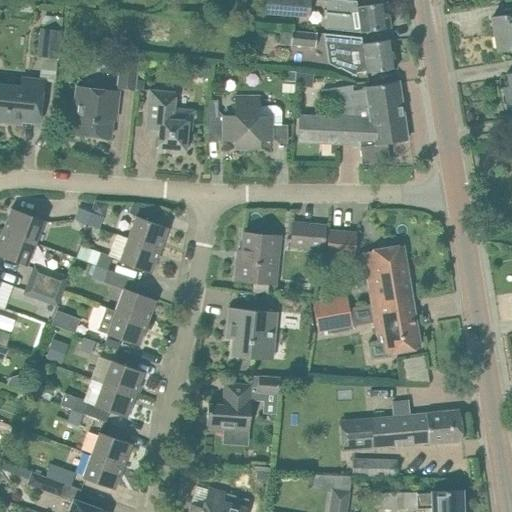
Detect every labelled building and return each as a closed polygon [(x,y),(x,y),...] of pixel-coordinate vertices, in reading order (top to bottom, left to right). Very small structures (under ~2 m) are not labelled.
[(309,0),(266,0),(265,13),(308,16),(309,0)] [(360,31),(360,32),(390,27),(386,1),(357,6),(355,0),(327,0),(327,30),(360,31)] [(511,13),(491,17),(497,50),(511,47),(511,13)] [(37,55),(57,58),(60,30),(40,27),(37,55)] [(289,43),(314,45),(315,31),(290,29),(289,43)] [(365,70),(365,72),(396,68),(391,39),(361,43),(360,38),(361,38),(361,37),(323,31),(323,33),(335,34),(340,66),(339,65),(338,66),(355,75),(355,73),(354,73),(355,71),(365,70)] [(134,87),(138,52),(122,51),(118,85),(134,87)] [(284,80),(295,80),(295,70),(285,70),(284,80)] [(11,86),(0,84),(0,120),(7,122),(7,117),(21,119),(21,121),(38,122),(41,91),(42,81),(20,78),(19,89),(11,88),(11,86)] [(387,143),(407,140),(398,81),(363,87),(364,89),(352,91),(351,85),(335,88),(339,117),(297,115),(296,140),(325,141),(325,144),(359,144),(362,163),(389,159),(387,143)] [(118,91),(76,86),(71,133),(109,138),(113,109),(116,109),(118,91)] [(175,92),(149,90),(145,128),(158,129),(156,151),(184,153),(188,115),(173,113),(175,92)] [(234,148),(247,148),(247,96),(234,96),(234,115),(222,115),(222,140),(234,140),(234,148)] [(259,96),(247,96),(247,148),(259,148),(259,140),(271,140),(271,124),(281,124),(281,110),(279,107),(275,105),(259,105),(259,96)] [(206,115),(206,133),(217,133),(217,115),(206,115)] [(98,228),(102,216),(78,207),(74,219),(98,228)] [(10,208),(2,230),(34,242),(43,220),(10,208)] [(127,238),(159,250),(167,227),(135,215),(127,238)] [(324,225),(292,222),(290,246),(322,249),(324,225)] [(328,229),(326,254),(352,257),(355,231),(328,229)] [(34,242),(2,230),(0,235),(0,255),(26,265),(34,242)] [(235,279),(274,283),(279,236),(243,232),(240,260),(237,260),(235,279)] [(159,250),(127,238),(118,261),(150,273),(159,250)] [(401,245),(363,252),(367,271),(372,303),(410,296),(401,245)] [(99,254),(95,265),(107,269),(111,258),(99,254)] [(34,263),(23,293),(57,306),(68,275),(34,263)] [(102,282),(107,269),(95,265),(90,277),(102,282)] [(122,287),(114,310),(146,322),(155,299),(136,292),(122,287)] [(312,302),(314,313),(348,307),(346,296),(312,302)] [(379,339),(368,341),(371,359),(389,356),(388,352),(419,347),(410,296),(372,303),(377,335),(378,335),(379,339)] [(106,307),(97,330),(106,333),(119,338),(138,345),(146,322),(114,310),(106,307)] [(233,328),(231,355),(264,358),(266,341),(273,342),(276,311),(228,307),(226,328),(233,328)] [(348,307),(314,313),(317,331),(351,325),(348,307)] [(0,331),(0,345),(6,347),(10,335),(0,331)] [(83,337),(78,350),(90,355),(95,342),(83,337)] [(53,339),(46,356),(61,362),(68,344),(53,339)] [(426,355),(399,356),(401,380),(427,379),(426,355)] [(110,360),(102,382),(134,394),(142,371),(110,360)] [(257,375),(257,393),(276,394),(278,394),(279,376),(268,376),(257,375)] [(126,417),(134,394),(102,382),(94,405),(126,417)] [(207,403),(205,428),(223,429),(222,440),(225,443),(244,444),(247,441),(248,431),(250,399),(251,385),(249,385),(244,384),(224,383),(222,404),(207,403)] [(62,405),(61,406),(70,409),(83,413),(87,400),(85,399),(67,393),(66,396),(62,405)] [(428,441),(429,444),(461,441),(458,410),(425,413),(426,414),(409,416),(408,400),(392,402),(394,417),(353,421),(356,444),(372,444),(373,447),(428,441)] [(70,409),(66,421),(78,426),(82,416),(83,413),(70,409)] [(98,431),(90,454),(122,466),(131,443),(98,431)] [(114,489),(122,466),(90,454),(82,477),(114,489)] [(0,460),(0,468),(28,479),(31,471),(0,460)] [(366,460),(366,474),(395,475),(395,461),(366,460)] [(64,483),(70,485),(75,473),(49,464),(45,476),(64,483)] [(28,479),(26,485),(59,496),(64,483),(45,476),(31,471),(28,479)] [(340,475),(338,490),(332,489),(328,511),(344,511),(349,476),(340,475)] [(191,504),(189,511),(255,511),(258,503),(246,500),(247,499),(225,493),(208,488),(203,508),(191,504)] [(381,509),(416,507),(416,509),(433,508),(432,511),(461,511),(460,491),(461,491),(461,490),(432,491),(380,492),(381,509)] [(68,511),(109,511),(76,500),(73,499),(72,501),(68,511)]
